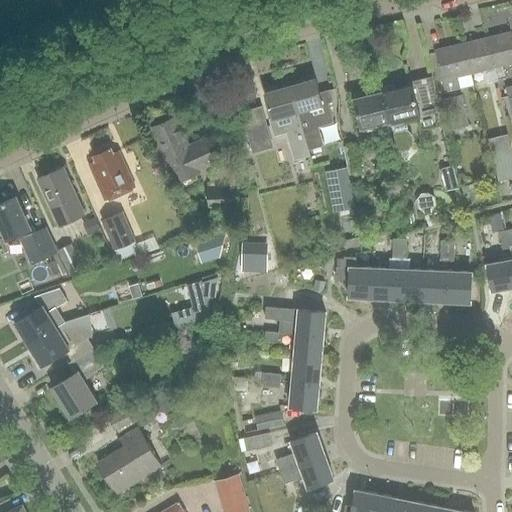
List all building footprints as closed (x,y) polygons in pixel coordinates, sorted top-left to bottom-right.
[(505,74),(503,66),(511,63),(511,39),(511,35),(487,41),(493,68),(497,80),(496,76),(505,74)] [(464,46),(470,74),(483,70),(486,83),(497,80),(493,68),(487,41),(464,46)] [(457,77),(470,74),(464,46),(435,53),(444,93),(460,89),(457,77)] [(297,114),(306,144),(308,150),(323,146),(318,127),(333,123),(327,103),(333,101),(331,92),(319,95),(315,80),(290,87),(297,114)] [(402,124),(416,120),(418,129),(442,124),(436,95),(415,99),(412,86),(382,93),(390,127),(395,149),(396,149),(396,150),(397,150),(398,150),(398,151),(399,151),(400,151),(401,151),(402,151),(403,151),(404,151),(405,151),(405,150),(406,150),(407,150),(407,149),(408,149),(408,148),(409,148),(409,147),(410,147),(410,146),(411,145),(411,144),(411,143),(411,142),(411,141),(411,140),(411,139),(411,138),(411,137),(410,137),(410,136),(409,135),(408,134),(407,133),(406,133),(406,132),(405,132),(402,124)] [(294,162),(310,158),(308,150),(306,144),(297,114),(290,87),(265,94),(277,137),(287,135),(294,162)] [(354,100),(361,129),(362,133),(390,127),(382,93),(354,100)] [(468,126),(460,95),(442,100),(444,110),(448,109),(453,129),(468,126)] [(263,110),(242,116),(253,153),(273,148),(263,110)] [(151,128),(159,144),(155,146),(165,169),(169,168),(176,183),(200,172),(199,170),(215,163),(204,139),(188,146),(175,117),(151,128)] [(499,180),(511,176),(511,149),(507,132),(488,137),(499,180)] [(343,147),(349,174),(361,172),(356,144),(343,147)] [(106,202),(135,188),(118,152),(113,154),(111,150),(108,151),(105,149),(97,153),(96,156),(94,157),(96,162),(89,165),(106,202)] [(59,226),(85,215),(64,168),(37,179),(59,226)] [(346,168),(326,172),(334,211),(353,207),(346,168)] [(237,186),(207,189),(209,212),(239,210),(237,186)] [(31,264),(56,253),(55,250),(44,227),(35,231),(33,227),(30,229),(16,198),(0,205),(0,224),(7,240),(18,235),(31,264)] [(122,211),(101,220),(114,250),(135,241),(122,211)] [(83,223),(88,235),(100,231),(95,218),(83,223)] [(501,230),(499,231),(502,249),(509,247),(505,230),(503,230),(501,230)] [(389,269),(376,269),(375,299),(399,300),(402,233),(397,235),(397,238),(394,238),(393,258),(390,257),(389,269)] [(423,302),(424,271),(410,270),(410,258),(405,258),(406,233),(402,233),(399,300),(423,302)] [(361,237),(343,243),(345,251),(363,246),(361,237)] [(71,242),(55,250),(56,253),(65,272),(67,271),(69,275),(83,268),(71,242)] [(268,253),(243,252),(242,270),(267,271),(268,253)] [(345,255),(344,270),(340,269),(340,280),(352,281),(351,298),(375,299),(376,269),(356,268),(357,256),(345,255)] [(498,260),(499,262),(488,264),(493,291),(511,286),(511,260),(511,257),(498,260)] [(56,261),(47,265),(52,277),(61,273),(56,261)] [(447,303),(448,272),(424,271),(423,302),(447,303)] [(448,272),(447,303),(471,304),(473,273),(448,272)] [(202,282),(207,300),(216,298),(217,278),(202,282)] [(316,280),(314,290),(323,292),(325,282),(316,280)] [(138,285),(131,287),(134,299),(142,297),(138,285)] [(26,347),(56,328),(47,315),(66,300),(59,289),(35,297),(41,308),(20,320),(19,318),(11,323),(26,347)] [(326,312),(299,310),(266,307),(265,317),(280,319),(279,331),(279,333),(294,334),(324,337),(326,312)] [(71,360),(67,363),(67,365),(93,349),(83,332),(64,342),(56,328),(26,347),(40,370),(49,365),(47,362),(65,351),(71,360)] [(279,331),(266,330),(265,340),(278,342),(279,333),(279,331)] [(296,344),(294,358),(322,361),(324,337),(294,334),(293,343),(296,344)] [(93,349),(67,365),(74,375),(52,389),(70,419),(96,403),(84,382),(105,368),(93,349)] [(226,356),(226,367),(238,367),(238,356),(226,356)] [(290,382),(319,385),(322,361),(294,358),(293,372),(291,372),(290,382)] [(319,385),(290,382),(289,392),(291,392),(290,407),(317,409),(319,385)] [(110,419),(115,430),(155,410),(159,418),(173,411),(164,392),(110,419)] [(281,412),(255,418),(258,430),(283,424),(281,412)] [(116,495),(161,468),(138,430),(120,442),(124,449),(98,464),(116,495)] [(239,439),(242,451),(272,444),(269,432),(239,439)] [(281,471),(325,456),(317,432),(291,441),(295,452),(277,458),(281,471)] [(325,456),(281,471),(285,482),(303,475),(308,488),(333,480),(325,456)] [(249,511),(250,511),(240,473),(215,480),(223,511),(249,511)] [(353,507),(346,506),(344,511),(376,511),(380,494),(357,489),(353,507)] [(401,511),(404,499),(380,494),(376,511),(401,511)] [(426,511),(428,504),(404,499),(401,511),(426,511)] [(182,511),(177,503),(163,511),(182,511)]
